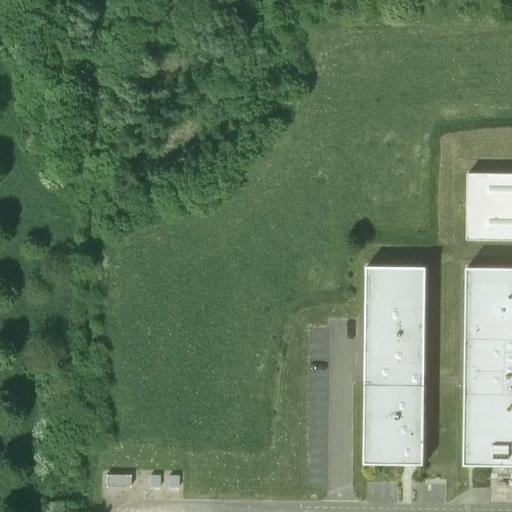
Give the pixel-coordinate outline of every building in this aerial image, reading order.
[(511,174),(468,174),(467,240),(511,240),(511,174)] [(427,267),(367,266),(365,384),(425,385),(427,267)] [(511,268),(467,268),(464,466),(511,466),(511,268)] [(425,385),(365,384),(364,464),(424,465),(425,385)] [(107,483),(128,483),(128,475),(106,475),(107,483)]
